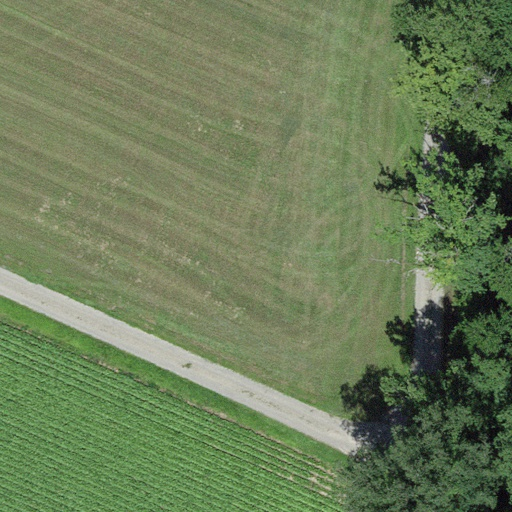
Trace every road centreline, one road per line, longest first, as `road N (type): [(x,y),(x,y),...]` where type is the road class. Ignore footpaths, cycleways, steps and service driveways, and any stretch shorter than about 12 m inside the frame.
road 1 (track): [(441,511),(438,485),(0,267)]
road 2 (track): [(438,485),(449,171),(493,0)]
